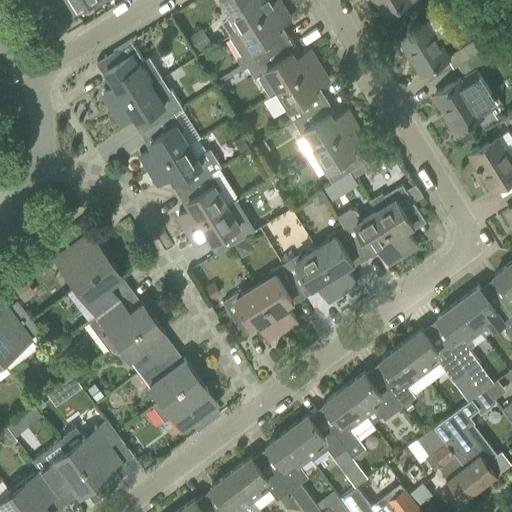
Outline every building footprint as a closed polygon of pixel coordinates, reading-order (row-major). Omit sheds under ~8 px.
[(89,0),(80,0),(75,4),(79,12),(92,4),(89,0)] [(228,7),(240,27),(280,2),(278,0),(218,0),(224,9),(228,7)] [(373,0),(382,15),(393,8),(402,2),(406,0),(373,0)] [(247,65),(255,60),(255,59),(285,41),(276,25),(289,17),(280,2),(240,27),(229,34),(230,34),(228,35),(239,54),(236,57),(243,68),(247,65)] [(402,2),(393,8),(400,20),(410,14),(402,2)] [(438,63),(446,58),(433,36),(443,30),(434,16),(424,22),(414,28),(397,38),(406,53),(408,52),(420,73),(438,63)] [(481,50),(506,34),(498,21),(473,37),(481,50)] [(188,37),(198,51),(212,42),(202,27),(188,37)] [(511,43),(506,34),(481,50),(489,63),(511,48),(511,43)] [(101,92),(111,107),(150,83),(161,75),(149,55),(142,59),(130,39),(121,45),(127,54),(105,68),(115,84),(101,92)] [(255,60),(247,65),(253,75),(256,73),(268,93),(274,90),(317,63),(308,49),(295,57),(285,41),(255,59),(255,60)] [(317,63),(274,90),(293,120),(322,102),(312,86),(326,78),(317,63)] [(459,79),(459,78),(433,94),(446,115),(445,116),(454,131),(493,106),(485,92),(492,88),(478,66),(459,79)] [(143,129),(172,110),(180,105),(178,102),(170,89),(169,90),(158,97),(150,83),(111,107),(120,121),(133,113),(143,129)] [(314,148),(354,124),(345,109),(332,118),(322,102),(293,120),(299,130),(302,128),(314,148)] [(179,121),(172,110),(143,129),(153,144),(139,153),(147,167),(187,143),(175,123),(179,121)] [(318,175),(324,171),(330,182),(334,179),(360,163),(350,146),(363,138),(354,124),(314,148),(315,149),(306,154),(318,175)] [(511,129),(511,128),(496,138),(511,162),(511,160),(511,129)] [(242,134),(234,140),(241,151),(249,146),(242,134)] [(187,143),(148,167),(156,182),(170,173),(180,189),(209,171),(210,172),(221,165),(210,147),(205,151),(196,137),(187,143)] [(511,176),(511,160),(511,162),(496,138),(487,143),(470,153),(492,189),(509,178),(511,176)] [(176,213),(185,228),(225,203),(213,183),(216,181),(210,172),(209,171),(180,189),(190,205),(176,213)] [(330,182),(324,186),(332,198),(342,192),(341,191),(335,181),(334,179),(330,182)] [(369,197),(376,209),(403,252),(417,243),(406,225),(412,222),(407,213),(417,207),(402,183),(384,194),(381,189),(369,197)] [(312,196),(313,204),(324,202),(322,194),(312,196)] [(225,203),(185,228),(194,242),(208,234),(219,251),(236,240),(248,233),(255,228),(235,197),(225,203)] [(388,261),(403,252),(376,209),(362,218),(356,209),(349,207),(347,208),(337,214),(343,224),(361,254),(378,244),(388,261)] [(80,223),(58,240),(63,247),(85,230),(80,223)] [(336,234),(315,247),(342,290),(356,281),(345,264),(361,254),(343,224),(333,231),(336,234)] [(51,256),(73,285),(109,258),(98,243),(94,246),(84,233),(88,230),(87,229),(85,230),(63,247),(51,256)] [(247,235),(234,243),(242,255),(250,251),(251,241),(247,235)] [(342,290),(315,247),(296,259),(293,255),(283,262),(301,292),(317,282),(327,299),(342,290)] [(73,285),(94,313),(126,289),(116,276),(120,273),(109,258),(73,285)] [(511,260),(493,274),(495,276),(507,293),(499,299),(501,301),(511,316),(511,260)] [(255,285),(281,328),(296,319),(285,302),(301,292),(283,262),(272,268),(275,273),(255,285)] [(487,282),(499,299),(507,293),(495,276),(487,282)] [(33,289),(24,277),(13,286),(22,298),(33,289)] [(210,297),(218,292),(212,281),(204,286),(210,297)] [(499,299),(487,282),(478,288),(493,307),(501,301),(499,299)] [(267,337),(281,328),(255,285),(235,297),(233,293),(221,300),(239,329),(256,319),(267,337)] [(511,336),(511,316),(501,301),(493,307),(478,288),(477,286),(457,302),(477,329),(487,322),(492,329),(498,324),(509,338),(511,336)] [(115,342),(152,315),(140,300),(136,303),(126,289),(94,313),(86,320),(96,333),(97,333),(107,347),(115,342)] [(0,357),(0,358),(38,330),(29,317),(20,324),(14,316),(2,300),(1,301),(5,305),(0,308),(0,357)] [(442,341),(444,343),(465,371),(478,361),(472,353),(471,354),(467,349),(475,343),(469,335),(477,329),(457,302),(436,317),(438,319),(450,335),(442,341)] [(115,342),(136,371),(169,346),(159,333),(163,330),(152,315),(115,342)] [(430,325),(442,341),(450,335),(438,319),(430,325)] [(487,322),(477,329),(483,336),(492,329),(487,322)] [(52,346),(61,339),(50,324),(41,331),(52,346)] [(442,341),(430,325),(422,330),(436,349),(444,343),(442,341)] [(453,380),(465,371),(444,343),(436,349),(422,330),(420,328),(400,343),(421,372),(432,363),(433,365),(440,361),(446,370),(453,380)] [(483,336),(477,329),(469,335),(475,343),(483,336)] [(395,380),(387,386),(401,405),(414,396),(413,394),(406,385),(412,381),(411,379),(421,372),(400,343),(379,359),(381,361),(395,380)] [(136,371),(157,399),(194,372),(183,357),(179,360),(169,346),(136,371)] [(0,376),(9,370),(0,358),(0,357),(0,376)] [(373,367),(387,386),(395,380),(381,361),(373,367)] [(421,372),(429,382),(446,370),(440,361),(433,365),(432,363),(421,372)] [(478,361),(465,371),(474,383),(487,373),(478,361)] [(387,386),(373,367),(364,373),(379,392),(387,386)] [(474,383),(465,371),(454,380),(468,399),(471,397),(479,391),(474,383)] [(194,372),(157,399),(158,400),(152,404),(163,419),(169,415),(179,428),(216,401),(215,400),(211,403),(201,390),(205,387),(194,372)] [(401,405),(387,386),(379,392),(364,373),(363,372),(343,387),(364,414),(374,406),(376,409),(382,404),(390,414),(401,405)] [(429,382),(421,372),(411,379),(412,381),(406,385),(413,394),(429,382)] [(493,381),(487,373),(474,383),(479,391),(484,388),(493,381)] [(71,374),(60,382),(68,394),(79,386),(71,374)] [(40,378),(31,385),(37,393),(46,386),(40,378)] [(484,388),(491,398),(502,390),(494,379),(493,381),(484,388)] [(68,394),(60,382),(44,392),(53,404),(68,394)] [(103,395),(94,383),(87,388),(96,400),(103,395)] [(343,387),(323,402),(324,404),(338,423),(330,428),(345,448),(346,447),(351,454),(352,453),(362,445),(363,445),(359,439),(374,428),(371,424),(364,414),(343,387)] [(479,408),(477,410),(480,413),(494,401),(491,398),(484,388),(479,391),(471,397),(479,408)] [(470,415),(477,410),(479,408),(471,397),(434,426),(480,487),(497,474),(479,450),(482,448),(467,427),(474,421),(470,415)] [(511,397),(500,407),(511,421),(511,397)] [(31,403),(16,414),(24,424),(38,413),(31,403)] [(317,410),(330,428),(338,423),(324,404),(317,410)] [(383,419),(390,414),(382,404),(376,409),(374,406),(364,414),(371,424),(382,416),(383,419)] [(330,428),(317,410),(309,416),(322,434),(330,428)] [(16,414),(7,421),(14,431),(24,424),(16,414)] [(307,414),(286,429),(307,457),(309,456),(315,465),(330,453),(333,457),(354,485),(355,484),(367,476),(351,454),(346,447),(345,448),(330,428),(322,434),(309,416),(307,414)] [(117,458),(121,462),(121,461),(108,443),(119,435),(105,417),(81,434),(74,425),(58,437),(65,446),(92,483),(107,472),(104,467),(117,458)] [(495,453),(473,422),(467,427),(482,448),(479,450),(487,460),(495,453)] [(4,423),(0,426),(0,440),(2,442),(8,442),(14,438),(4,423)] [(434,426),(417,438),(429,453),(424,456),(433,467),(437,464),(463,500),(480,487),(434,426)] [(281,464),(273,470),(288,490),(289,489),(306,511),(319,511),(321,511),(302,484),(291,469),(298,463),(307,457),(286,429),(266,444),(268,447),(281,464)] [(36,468),(61,500),(74,490),(77,494),(92,483),(65,446),(58,437),(31,458),(37,467),(36,468)] [(260,453),(273,470),(281,464),(268,447),(260,453)] [(145,467),(154,460),(150,454),(144,453),(138,458),(145,467)] [(273,470),(260,453),(252,459),(265,476),(273,470)] [(495,453),(487,460),(496,472),(509,463),(503,454),(495,453)] [(229,471),(250,499),(260,492),(262,494),(268,489),(274,497),(275,500),(278,498),(288,490),(273,470),(265,476),(252,459),(250,456),(229,471)] [(291,469),(302,484),(309,479),(298,463),(291,469)] [(8,489),(25,511),(48,511),(47,510),(52,507),(55,511),(64,504),(61,500),(36,468),(8,489)] [(257,509),(250,499),(229,471),(209,486),(211,489),(224,507),(217,511),(259,511),(260,511),(257,509)] [(341,495),(341,496),(353,511),(424,511),(404,486),(388,498),(394,506),(386,511),(376,511),(355,484),(354,485),(341,495)] [(0,494),(0,511),(25,511),(8,489),(0,494)] [(203,495),(215,511),(217,511),(224,507),(211,489),(203,495)] [(257,509),(274,497),(268,489),(262,494),(260,492),(250,499),(257,509)] [(215,511),(203,495),(195,501),(202,511),(215,511)] [(321,511),(319,511),(353,511),(341,496),(321,511)] [(193,498),(174,511),(202,511),(195,501),(193,498)]
